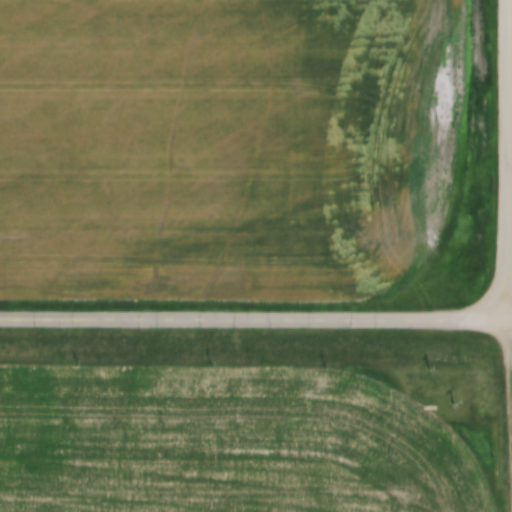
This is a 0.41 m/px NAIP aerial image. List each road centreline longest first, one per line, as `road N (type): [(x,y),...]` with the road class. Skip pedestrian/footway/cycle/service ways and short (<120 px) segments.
road 1 (residential): [(508,323),(0,319)]
road 2 (residential): [(508,323),(507,0)]
road 3 (track): [(510,511),(508,323)]
